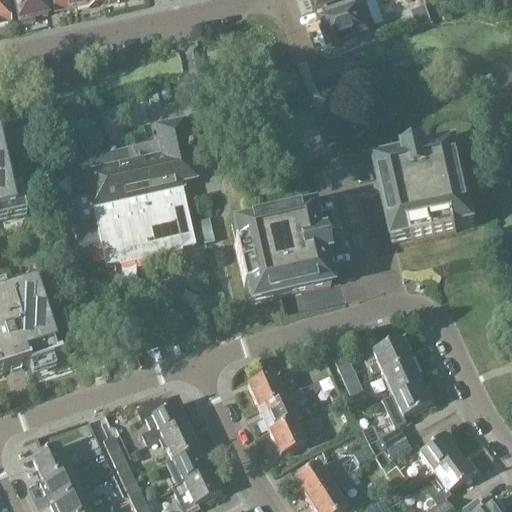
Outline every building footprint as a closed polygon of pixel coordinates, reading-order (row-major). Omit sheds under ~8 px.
[(0,0),(0,27),(9,25),(3,0),(0,0)] [(43,0),(12,0),(17,24),(20,23),(21,27),(33,25),(32,21),(47,17),(43,0)] [(50,0),(54,15),(77,10),(74,0),(50,0)] [(74,0),(77,10),(100,6),(98,0),(74,0)] [(307,0),(313,14),(351,0),(307,0)] [(376,32),(364,0),(351,0),(313,14),(313,15),(322,11),(326,22),(321,24),(323,30),(319,31),(326,51),(343,44),(344,49),(358,44),(356,39),(376,32)] [(154,147),(64,167),(71,199),(66,200),(77,252),(101,247),(106,269),(194,249),(183,200),(181,191),(180,186),(193,183),(190,167),(202,164),(198,148),(195,135),(193,135),(183,138),(181,130),(181,128),(155,134),(158,146),(154,147)] [(0,139),(0,138),(0,225),(16,222),(0,152),(0,142),(1,142),(0,139)] [(419,149),(413,151),(407,152),(408,154),(404,155),(405,159),(375,166),(382,194),(382,195),(393,244),(394,244),(395,244),(410,241),(411,245),(433,240),(455,235),(454,231),(471,227),(463,189),(454,148),(440,151),(424,155),(423,151),(420,151),(419,149)] [(51,153),(39,155),(42,171),(54,168),(51,153)] [(233,229),(242,267),(247,290),(251,289),(255,306),(279,301),(329,289),(329,288),(322,260),(327,259),(326,255),(328,255),(326,248),(325,243),(323,243),(322,240),(318,241),(315,228),(311,211),(233,229)] [(208,223),(198,225),(198,226),(203,247),(204,246),(212,245),(213,244),(210,231),(208,223)] [(0,378),(60,359),(59,356),(54,357),(33,290),(4,299),(0,287),(0,378)] [(379,375),(381,379),(409,367),(405,358),(407,357),(401,342),(370,356),(376,368),(368,372),(371,378),(379,375)] [(384,404),(391,401),(418,388),(415,380),(417,379),(411,365),(409,367),(381,379),(386,391),(380,394),(384,404)] [(335,373),(345,394),(357,388),(348,367),(335,373)] [(291,371),(279,376),(284,387),(296,382),(291,371)] [(247,391),(258,414),(283,403),(273,379),(247,391)] [(357,388),(345,394),(351,407),(363,402),(357,388)] [(418,388),(391,401),(401,423),(431,409),(425,395),(422,396),(418,388)] [(258,414),(268,437),(294,426),(300,423),(294,409),(304,405),(300,395),(283,403),(258,414)] [(160,401),(134,413),(140,424),(143,423),(149,435),(140,439),(145,450),(156,444),(187,430),(176,407),(165,412),(160,401)] [(304,450),(294,426),(268,437),(279,461),(304,450)] [(187,430),(156,444),(160,454),(164,452),(170,465),(197,452),(187,430)] [(318,430),(306,436),(311,447),(323,441),(318,430)] [(375,460),(380,457),(404,443),(398,432),(374,445),(375,447),(369,450),(375,460)] [(417,458),(432,479),(457,460),(452,453),(454,452),(445,438),(417,458)] [(102,446),(106,455),(118,450),(114,441),(102,446)] [(404,443),(380,457),(387,468),(411,454),(404,443)] [(30,463),(41,486),(68,473),(78,469),(73,458),(63,463),(57,450),(30,463)] [(123,461),(118,450),(106,455),(111,466),(123,461)] [(170,465),(163,468),(168,478),(173,488),(174,491),(208,475),(207,474),(211,473),(205,460),(202,462),(197,452),(170,465)] [(457,460),(432,479),(447,498),(475,478),(465,465),(462,467),(457,460)] [(111,466),(117,477),(128,472),(123,461),(111,466)] [(308,506),(331,491),(317,469),(294,484),(308,506)] [(330,477),(337,487),(348,480),(341,470),(330,477)] [(133,483),(128,472),(117,477),(122,488),(133,483)] [(51,508),(78,496),(92,489),(87,478),(73,485),(68,473),(41,486),(42,487),(38,489),(43,500),(47,498),(51,508)] [(174,491),(170,493),(175,503),(179,511),(196,511),(195,509),(218,498),(208,475),(174,491)] [(348,480),(337,487),(343,498),(355,490),(348,480)] [(138,494),(133,483),(122,488),(127,499),(138,494)] [(343,511),(331,491),(308,506),(311,511),(343,511)] [(144,506),(138,494),(127,499),(132,511),(144,506)] [(52,511),(100,511),(106,510),(101,499),(83,507),(78,496),(51,508),(52,511)]
